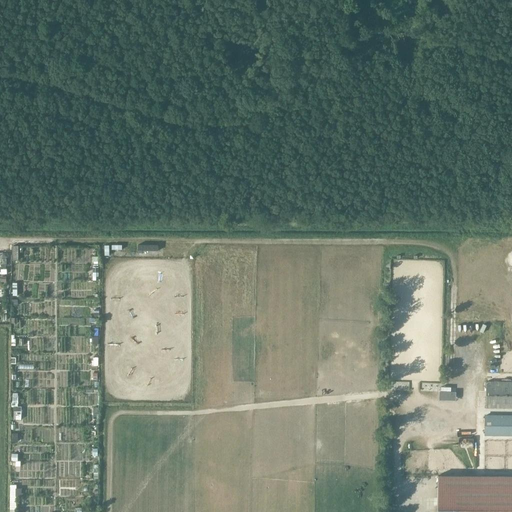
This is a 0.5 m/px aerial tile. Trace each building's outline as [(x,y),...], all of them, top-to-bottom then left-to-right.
[(96,391),(96,381),(88,381),(88,391),(96,391)] [(511,381),(486,382),(486,408),(511,407),(511,381)] [(26,407),(18,407),(17,419),(26,419),(26,407)] [(484,434),(511,434),(511,415),(484,416),(484,434)] [(438,475),(437,511),(511,511),(511,475),(466,475),(438,475)]
